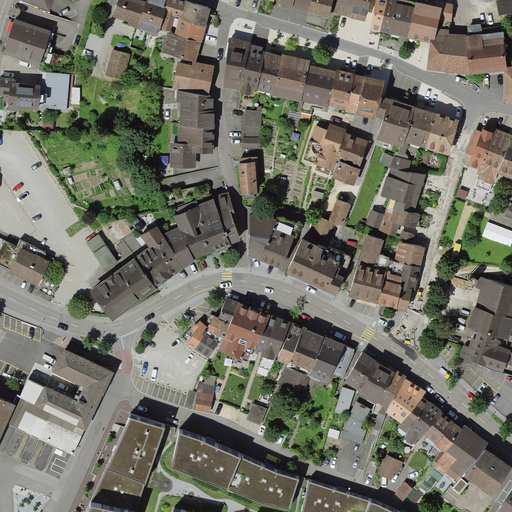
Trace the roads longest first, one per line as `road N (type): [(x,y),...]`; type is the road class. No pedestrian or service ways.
road 1 (residential): [(117,384),(424,511)]
road 2 (residential): [(244,280),(241,217),(221,136),(217,61),(225,11)]
road 3 (residential): [(474,100),(351,46),(225,11)]
road 4 (residential): [(474,100),(413,314),(395,349)]
road 5 (primary): [(395,349),(300,296),(244,280)]
road 6 (primary): [(511,445),(395,349)]
road 7 (residential): [(59,511),(117,384)]
road 8 (primary): [(244,280),(193,287),(119,327)]
road 9 (primary): [(119,327),(71,324),(0,293)]
